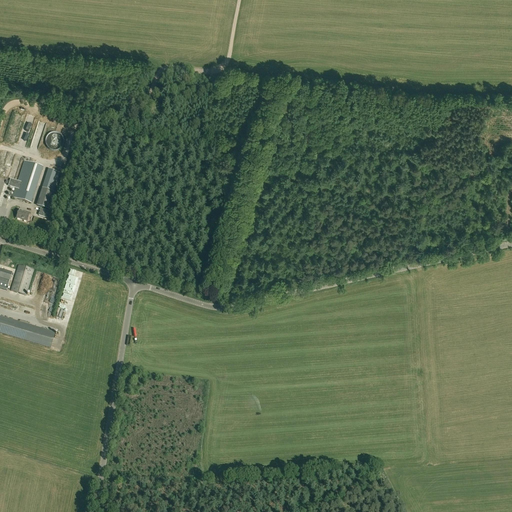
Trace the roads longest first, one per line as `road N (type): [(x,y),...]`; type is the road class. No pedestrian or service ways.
road 1 (tertiary): [(134,282),(222,308),(511,244)]
road 2 (tertiary): [(95,511),(134,282)]
road 3 (unclassified): [(134,282),(0,238)]
